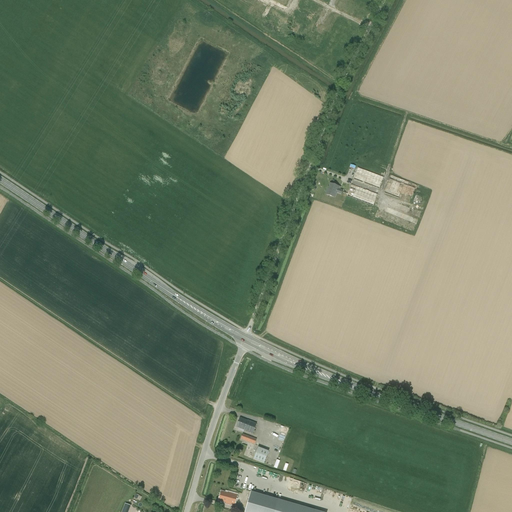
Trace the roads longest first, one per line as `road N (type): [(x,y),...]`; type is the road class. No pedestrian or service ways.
road 1 (motorway): [(0,492),(82,295),(228,0)]
road 2 (motorway): [(213,0),(142,136),(0,458)]
road 3 (primary): [(350,385),(245,339),(0,177)]
road 4 (motorway): [(159,297),(173,254),(186,115),(234,0)]
road 5 (motorway): [(201,0),(143,88),(49,164),(19,232)]
road 6 (track): [(0,262),(41,323),(80,360),(219,407)]
road 7 (motorway): [(8,511),(46,447),(122,382),(144,344)]
road 8 (unclassified): [(309,166),(384,0)]
road 9 (primary): [(511,443),(350,385)]
road 10 (unclassified): [(350,385),(331,426),(240,400),(219,407)]
road 11 (motorway): [(8,257),(0,403)]
road 12 (unclassified): [(343,270),(367,299),(350,385)]
road 13 (primary): [(24,253),(135,303)]
